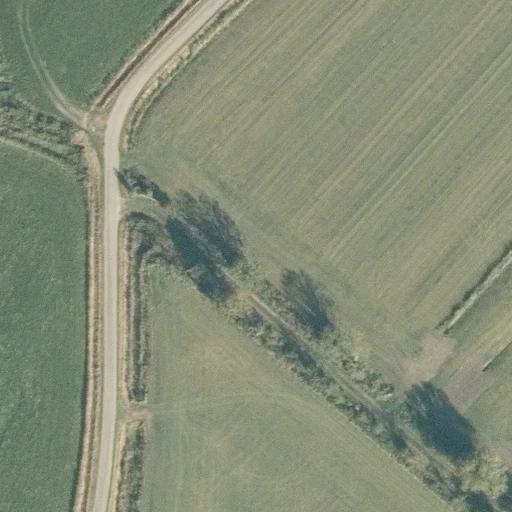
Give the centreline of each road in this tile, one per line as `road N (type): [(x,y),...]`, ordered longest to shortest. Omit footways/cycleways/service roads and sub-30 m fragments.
road 1 (unclassified): [(222,0),(118,104),(102,132),(85,511)]
road 2 (track): [(495,511),(384,416)]
